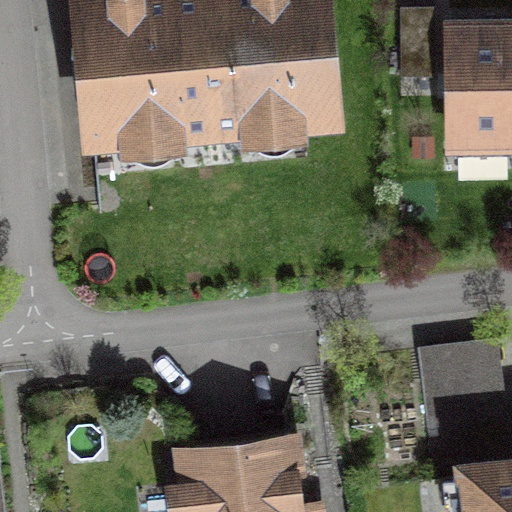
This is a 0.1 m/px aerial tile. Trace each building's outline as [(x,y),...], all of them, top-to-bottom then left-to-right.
[(329,114),(319,0),(115,0),(85,3),(96,134),(329,114)] [(430,4),(399,4),(400,69),(430,69),(430,4)] [(511,29),(445,32),(447,88),(450,146),(511,143),(511,29)] [(454,467),(510,461),(496,346),(422,355),(437,480),(455,478),(454,467)] [(301,511),(292,438),(185,452),(192,511),(301,511)] [(511,511),(511,460),(510,461),(454,467),(455,478),(458,511),(511,511)]
